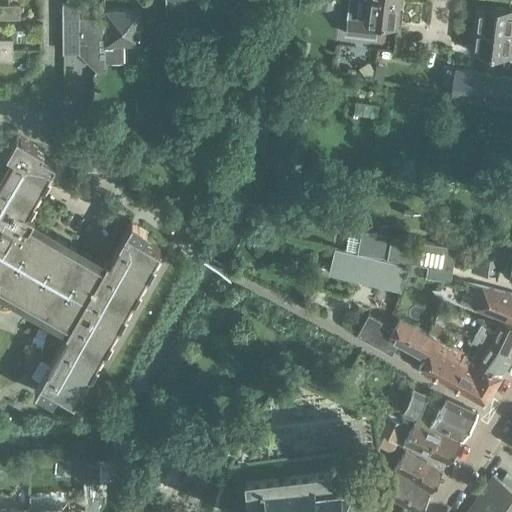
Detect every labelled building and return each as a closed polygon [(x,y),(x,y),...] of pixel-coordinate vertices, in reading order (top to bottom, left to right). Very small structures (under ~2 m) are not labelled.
[(398,23),(400,0),(367,0),(365,18),(349,17),(348,29),(375,32),(376,20),(398,23)] [(0,18),(10,18),(10,5),(0,5),(0,18)] [(10,18),(20,18),(20,5),(10,5),(10,18)] [(511,32),(511,8),(477,5),(475,28),(511,32)] [(120,61),(120,43),(140,43),(140,8),(105,8),(105,17),(79,17),(79,52),(88,52),(88,61),(97,70),(108,70),(108,61),(120,61)] [(185,21),(185,8),(175,8),(166,8),(166,21),(175,21),(185,21)] [(510,57),(511,40),(511,32),(475,28),(472,52),(510,57)] [(0,50),(13,50),(12,39),(0,39),(0,50)] [(0,60),(13,60),(13,50),(0,50),(0,60)] [(511,104),(511,76),(456,67),(452,94),(511,104)] [(0,283),(69,323),(66,329),(69,331),(51,364),(41,358),(31,376),(40,381),(35,390),(36,391),(36,390),(52,399),(57,391),(74,401),(161,249),(144,239),(149,231),(132,222),(133,221),(131,220),(119,242),(120,243),(110,260),(107,258),(103,264),(30,222),(35,215),(27,211),(56,161),(42,153),(44,150),(17,134),(10,146),(0,145),(0,283)] [(366,171),(351,174),(354,188),(369,184),(366,171)] [(412,191),(428,191),(428,177),(412,177),(412,191)] [(349,229),(345,250),(359,253),(429,265),(427,276),(450,281),(456,248),(349,229)] [(407,266),(359,253),(345,250),(336,248),(330,272),(400,289),(407,266)] [(473,268),(473,271),(495,275),(495,270),(496,265),(496,259),(474,256),(473,268)] [(511,323),(511,294),(485,287),(468,283),(461,303),(502,318),(511,323)] [(443,323),(447,316),(451,309),(441,306),(437,313),(435,319),(443,323)] [(392,330),(379,322),(380,319),(369,313),(358,334),(392,353),(398,342),(424,357),(436,337),(428,332),(418,326),(400,317),(392,330)] [(511,323),(502,318),(496,329),(481,323),(476,333),(493,344),(511,352),(511,323)] [(445,324),(443,323),(435,319),(428,332),(436,337),(437,338),(445,324)] [(501,373),(511,356),(511,352),(493,344),(476,333),(474,337),(480,341),(472,357),(480,361),(501,373)] [(460,351),(437,338),(436,337),(424,357),(418,368),(445,382),(460,351)] [(480,361),(472,357),(467,354),(460,351),(445,382),(482,402),(501,373),(480,361)] [(357,385),(361,377),(351,372),(347,381),(357,385)] [(416,419),(428,394),(413,387),(402,412),(416,419)] [(460,437),(476,412),(446,397),(430,424),(460,437)] [(394,451),(397,444),(392,442),(400,424),(388,419),(381,438),(383,439),(379,446),(394,451)] [(424,452),(436,430),(415,421),(407,435),(403,443),(424,452)] [(446,461),(459,439),(436,430),(424,452),(446,461)] [(213,461),(217,450),(201,444),(197,455),(213,461)] [(430,490),(441,470),(405,450),(394,470),(430,490)] [(98,511),(94,456),(76,459),(77,478),(83,478),(86,511),(98,511)] [(331,488),(330,472),(331,471),(330,470),(327,473),(312,474),(310,472),(309,474),(245,481),(246,511),(353,511),(357,506),(359,507),(360,504),(358,504),(356,497),(359,495),(358,493),(356,494),(350,490),(352,488),(350,487),(348,489),(341,487),(341,484),(339,484),(339,487),(331,488)] [(511,511),(511,485),(502,479),(494,473),(466,511),(511,511)] [(417,511),(428,493),(395,474),(384,493),(417,511)]
